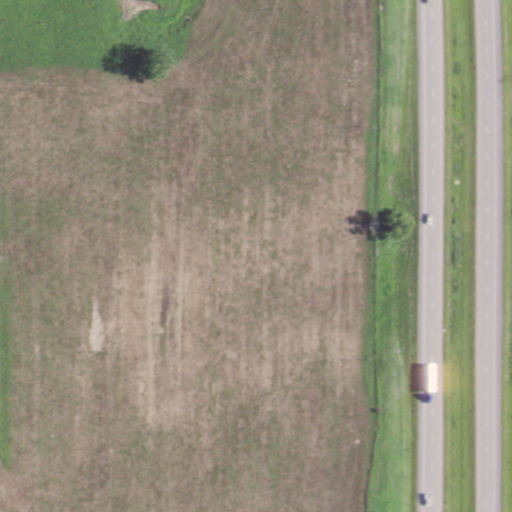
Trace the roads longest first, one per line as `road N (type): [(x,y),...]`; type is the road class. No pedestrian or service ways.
road 1 (trunk): [(432,0),(438,192),(427,511)]
road 2 (trunk): [(487,511),(494,0)]
